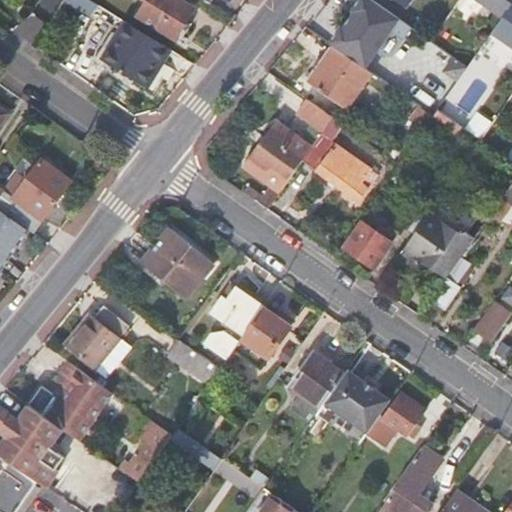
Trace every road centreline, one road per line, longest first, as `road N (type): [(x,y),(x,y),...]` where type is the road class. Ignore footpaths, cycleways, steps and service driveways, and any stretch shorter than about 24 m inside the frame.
road 1 (residential): [(511,410),(157,157)]
road 2 (residential): [(0,352),(157,157)]
road 3 (residential): [(157,157),(286,0)]
road 4 (residential): [(157,157),(0,48)]
